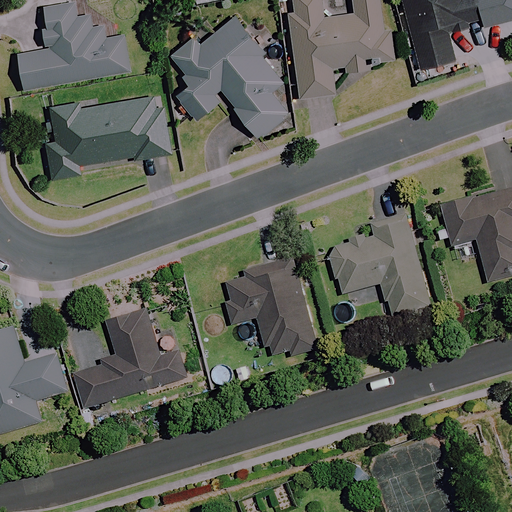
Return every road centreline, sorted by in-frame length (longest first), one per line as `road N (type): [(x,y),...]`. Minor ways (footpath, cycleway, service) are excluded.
road 1 (residential): [(0,238),(21,252),(67,258),(511,107)]
road 2 (residential): [(0,497),(511,350)]
